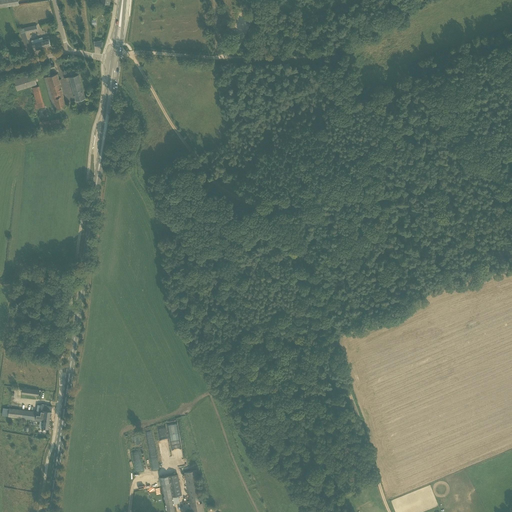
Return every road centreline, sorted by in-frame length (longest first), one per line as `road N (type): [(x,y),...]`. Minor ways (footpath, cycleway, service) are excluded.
road 1 (track): [(132,52),(198,160),(283,221),(298,245),(389,511)]
road 2 (primary): [(50,511),(96,185)]
road 3 (track): [(415,0),(305,58),(132,52)]
road 4 (track): [(332,0),(226,31),(226,59)]
road 5 (primary): [(96,185),(119,60)]
road 6 (primary): [(112,59),(96,185)]
